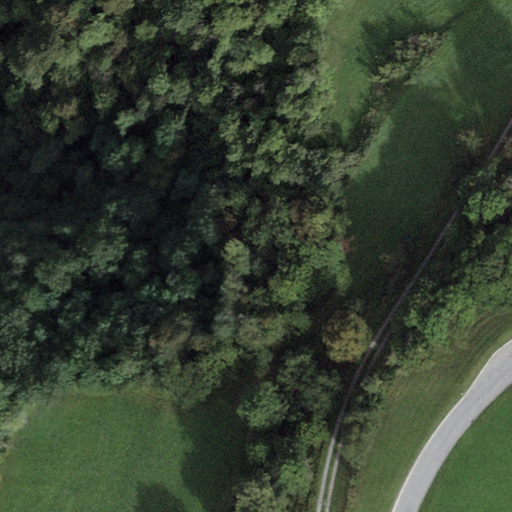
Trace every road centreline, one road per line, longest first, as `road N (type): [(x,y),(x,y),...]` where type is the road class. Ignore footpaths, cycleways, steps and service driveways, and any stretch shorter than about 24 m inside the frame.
road 1 (track): [(323,511),(333,456),(366,367),(511,134)]
road 2 (unclassified): [(511,369),(435,447),(402,511)]
